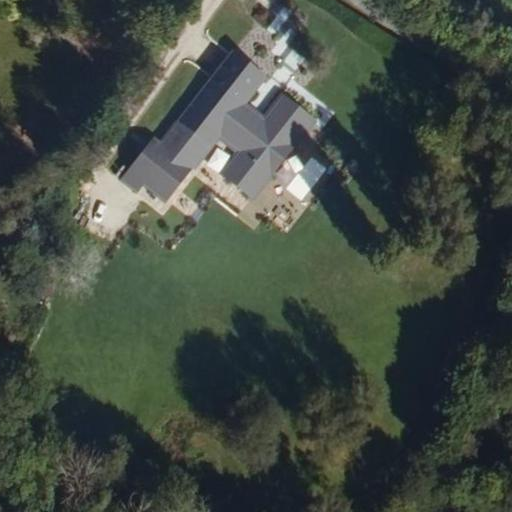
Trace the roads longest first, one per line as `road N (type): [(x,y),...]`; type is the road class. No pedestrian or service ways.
road 1 (unknown): [(0,193),(149,0)]
road 2 (residential): [(356,0),(511,103)]
